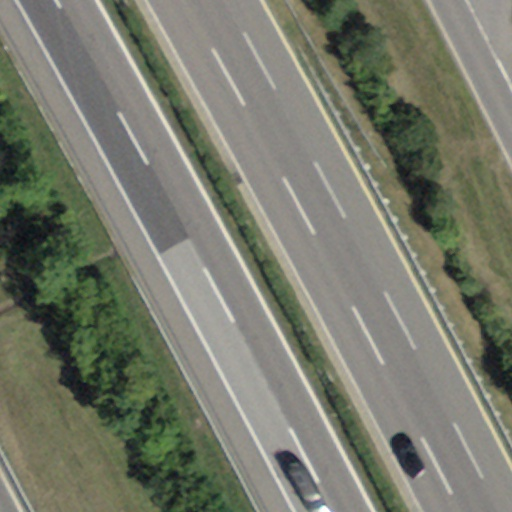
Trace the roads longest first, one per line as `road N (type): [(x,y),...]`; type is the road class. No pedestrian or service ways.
road 1 (motorway): [(54,0),(330,511)]
road 2 (motorway): [(466,511),(199,0)]
road 3 (motorway): [(511,132),(446,0)]
